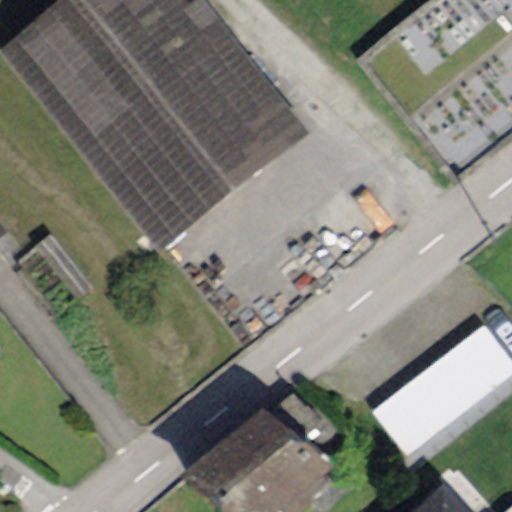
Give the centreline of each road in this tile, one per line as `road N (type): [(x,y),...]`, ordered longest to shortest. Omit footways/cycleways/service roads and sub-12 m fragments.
road 1 (unclassified): [(94,511),(466,229)]
road 2 (residential): [(221,0),(466,229)]
